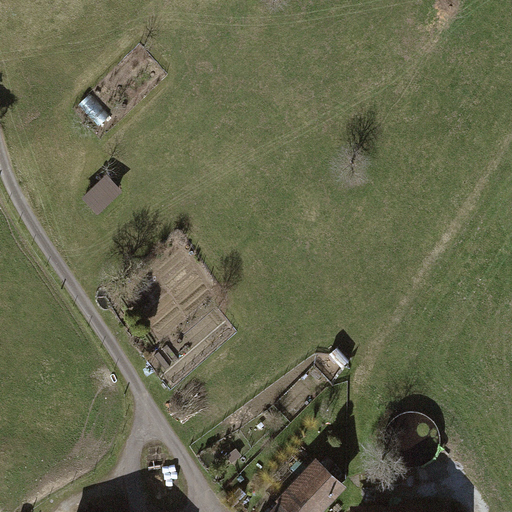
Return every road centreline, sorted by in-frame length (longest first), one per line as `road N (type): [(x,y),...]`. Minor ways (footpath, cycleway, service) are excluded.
road 1 (track): [(0,144),(24,208),(219,511)]
road 2 (unknown): [(470,511),(381,467),(362,437),(362,411)]
